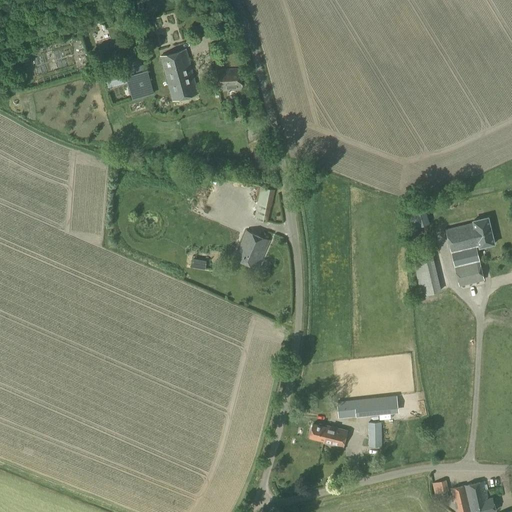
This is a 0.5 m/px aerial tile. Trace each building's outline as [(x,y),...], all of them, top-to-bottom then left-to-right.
[(173,100),(198,93),(186,50),(161,57),(173,100)] [(128,87),(132,100),(149,95),(139,62),(103,72),(107,86),(128,80),(130,86),(128,87)] [(218,89),(242,88),(241,69),(217,70),(218,89)] [(232,120),(245,119),(244,108),(231,109),(232,120)] [(271,207),(274,190),(261,187),(254,219),(266,222),(269,206),(271,207)] [(479,247),(494,244),(488,217),(473,221),(473,224),(446,230),(460,286),(484,280),(476,247),(479,246),(479,247)] [(257,266),(269,241),(246,231),(235,257),(257,266)] [(273,252),(281,254),(284,245),(276,242),(273,252)] [(195,272),(205,272),(205,260),(212,260),(212,249),(196,249),(195,272)] [(434,253),(417,256),(423,290),(440,287),(434,253)] [(342,401),(344,418),(394,413),(392,395),(342,401)] [(369,446),(381,446),(381,422),(368,422),(369,446)] [(334,436),(336,428),(328,426),(327,428),(313,424),(309,436),(324,440),(326,434),(334,436)] [(326,434),(324,440),(324,443),(343,447),(347,431),(336,428),(334,436),(326,434)] [(434,493),(448,490),(446,481),(432,484),(434,493)] [(465,486),(471,511),(491,511),(495,511),(492,498),(488,499),(484,481),(465,486)] [(457,511),(471,511),(465,486),(452,489),(457,511)]
